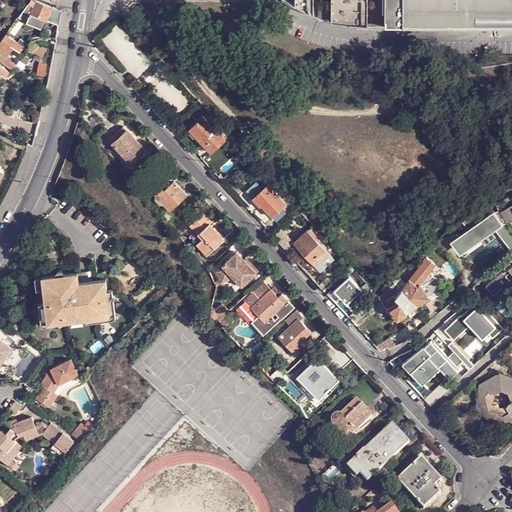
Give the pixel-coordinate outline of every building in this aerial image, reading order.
[(33,0),(31,0),(20,17),(29,22),(28,25),(42,30),(45,20),(48,21),(60,26),(63,11),(53,7),(36,0),(33,0)] [(511,0),(297,0),(297,6),(317,16),(316,0),(333,0),(334,21),(354,25),(371,25),(371,0),(388,0),(389,26),(482,23),(480,0),(497,0),(498,23),(511,22),(511,0)] [(25,48),(24,48),(6,36),(0,43),(0,48),(9,56),(14,50),(20,55),(25,48)] [(0,59),(4,63),(9,56),(0,48),(0,59)] [(46,53),(34,48),(31,56),(43,60),(46,53)] [(199,121),(192,129),(213,151),(226,138),(209,119),(203,124),(199,121)] [(124,125),(112,136),(115,140),(127,128),(124,125)] [(108,133),(105,137),(131,162),(146,148),(127,128),(115,140),(112,136),(108,133)] [(163,187),(156,194),(169,206),(172,209),(188,192),(175,179),(165,189),(163,187)] [(270,183),(253,197),(261,206),(264,206),(273,216),(287,202),(270,183)] [(497,201),(488,204),(492,210),(495,208),(499,207),(497,201)] [(492,210),(488,204),(477,208),(462,221),(474,236),(491,224),(511,253),(511,233),(499,207),(495,208),(492,210)] [(169,206),(163,214),(170,224),(178,215),(172,209),(169,206)] [(204,208),(191,221),(206,238),(202,243),(213,252),(227,238),(213,222),(215,219),(204,208)] [(309,229),(295,243),(318,267),(332,253),(309,229)] [(239,255),(225,267),(232,275),(243,286),(257,272),(239,255)] [(408,310),(415,306),(427,297),(427,295),(429,294),(431,297),(443,289),(434,275),(433,276),(427,268),(431,261),(421,255),(408,277),(406,275),(403,280),(405,282),(404,285),(395,279),(392,284),(389,282),(378,295),(394,319),(408,310)] [(502,277),(486,292),(494,300),(510,285),(505,281),(510,276),(511,278),(511,268),(503,278),(502,277)] [(78,270),(35,275),(37,288),(44,287),(46,301),(40,301),(43,323),(56,322),(56,320),(84,316),(85,319),(117,315),(113,286),(108,287),(106,276),(79,279),(78,270)] [(350,274),(334,288),(346,302),(362,288),(350,274)] [(239,291),(243,286),(232,275),(227,280),(239,291)] [(329,276),(319,284),(323,287),(333,279),(329,276)] [(271,287),(263,280),(243,299),(257,315),(250,321),(262,334),(293,304),(275,284),(271,287)] [(227,312),(214,296),(208,316),(216,322),(221,317),(227,312)] [(477,300),(446,329),(455,340),(469,325),(483,338),(489,333),(493,337),(502,328),(477,300)] [(417,310),(415,306),(408,310),(410,314),(417,310)] [(294,307),(283,318),(289,326),(279,336),(294,349),(303,341),(301,337),(309,329),(301,320),(303,317),(294,307)] [(221,317),(216,322),(223,329),(227,326),(225,324),(226,322),(221,317)] [(0,362),(13,346),(11,344),(15,340),(0,327),(0,362)] [(448,357),(432,339),(423,346),(422,345),(416,350),(402,363),(410,371),(412,370),(422,381),(439,364),(450,375),(458,367),(457,366),(462,361),(453,351),(448,357)] [(326,343),(318,351),(327,360),(335,352),(326,343)] [(45,384),(37,397),(50,405),(57,391),(54,389),(59,381),(81,370),(73,354),(53,365),(41,382),(45,384)] [(316,356),(297,375),(318,397),(329,387),(327,383),(333,377),(322,365),(324,363),(316,356)] [(278,364),(268,374),(275,381),(286,370),(278,364)] [(511,425),(511,378),(500,373),(480,386),(475,412),(492,427),(511,425)] [(447,390),(441,383),(428,395),(430,398),(427,401),(432,406),(447,390)] [(349,437),(371,414),(357,400),(342,416),(338,415),(335,415),(332,417),(332,422),(333,425),(343,436),(346,434),(349,437)] [(14,402),(9,410),(16,414),(20,406),(14,402)] [(0,434),(0,459),(5,452),(11,458),(20,446),(12,440),(20,433),(23,440),(38,435),(32,418),(15,425),(2,436),(0,434)] [(94,424),(89,419),(86,423),(91,428),(94,424)] [(0,425),(0,430),(2,436),(15,425),(15,420),(0,425)] [(86,423),(82,420),(73,431),(82,438),(91,428),(86,423)] [(41,434),(54,443),(64,451),(72,439),(50,422),(41,434)] [(391,424),(351,462),(368,481),(408,442),(391,424)] [(64,451),(54,443),(51,447),(61,455),(64,451)] [(5,452),(0,459),(0,461),(6,466),(11,458),(5,452)] [(421,459),(397,480),(424,510),(441,494),(435,486),(441,480),(421,459)]
